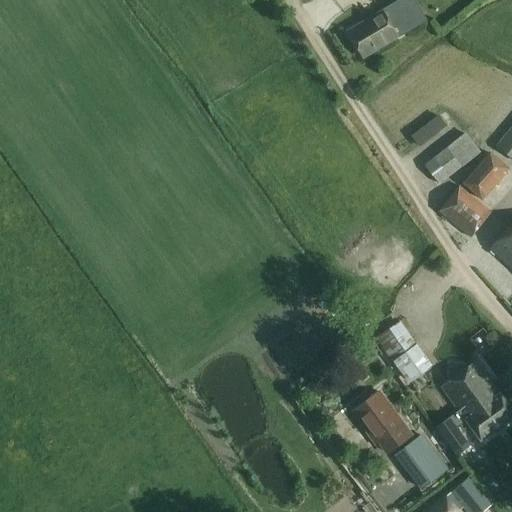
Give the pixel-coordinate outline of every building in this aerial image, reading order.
[(398,30),(392,19),(387,20),(382,12),(348,32),(363,57),(397,37),(395,34),(398,30)] [(476,115),(467,122),(481,139),(490,132),(476,115)] [(438,116),(412,136),(419,146),(445,126),(438,116)] [(511,159),(511,127),(496,146),(511,159)] [(464,133),(446,148),(460,165),(461,166),(479,151),(464,133)] [(439,184),(461,166),(460,165),(446,148),(424,166),(439,184)] [(488,151),(462,182),(481,198),(507,167),(488,151)] [(492,213),(459,185),(438,212),(471,238),(492,213)] [(493,256),(496,253),(511,267),(511,225),(491,249),(492,250),(490,253),(493,256)] [(511,273),(498,278),(508,308),(511,306),(511,273)] [(417,344),(393,362),(408,383),(432,366),(417,344)] [(363,350),(353,357),(361,367),(370,360),(363,350)] [(458,411),(493,384),(476,361),(440,387),(458,411)] [(511,416),(511,409),(493,384),(458,411),(479,440),(511,416)] [(351,411),(376,444),(379,442),(387,453),(396,446),(400,451),(396,454),(408,470),(433,452),(420,435),(411,442),(407,438),(411,435),(378,391),(351,411)] [(454,443),(469,436),(463,422),(448,429),(454,443)] [(470,475),(459,484),(482,511),(483,511),(494,504),(470,475)] [(450,493),(445,496),(427,511),(459,511),(458,511),(463,508),(466,511),(482,511),(459,484),(450,492),(450,493)] [(304,510),(305,511),(329,511),(330,511),(323,500),(304,510)]
